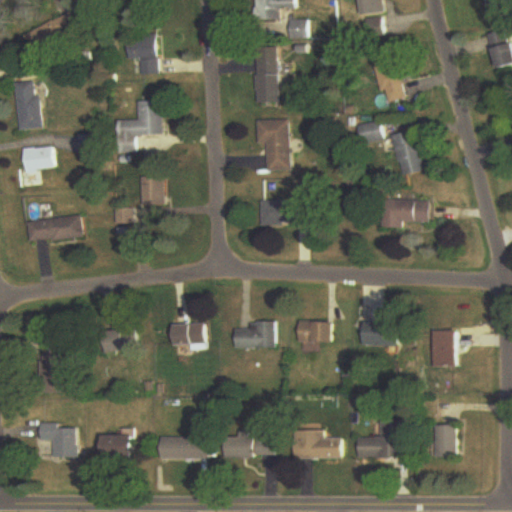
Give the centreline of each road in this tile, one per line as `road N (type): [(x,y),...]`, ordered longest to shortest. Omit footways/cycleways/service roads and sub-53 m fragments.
road 1 (residential): [(511,277),(220,269),(0,304)]
road 2 (residential): [(511,505),(0,502)]
road 3 (residential): [(209,0),(220,269)]
road 4 (residential): [(511,274),(509,505)]
